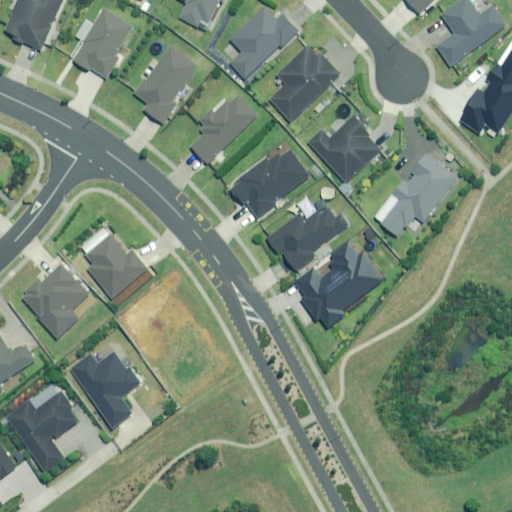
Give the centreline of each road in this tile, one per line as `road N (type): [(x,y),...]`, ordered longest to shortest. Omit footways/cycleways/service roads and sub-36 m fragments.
road 1 (tertiary): [(237,294),(271,320),(374,511)]
road 2 (tertiary): [(341,511),(245,334),(237,294)]
road 3 (tertiary): [(89,139),(158,193),(237,294)]
road 4 (residential): [(0,254),(89,139)]
